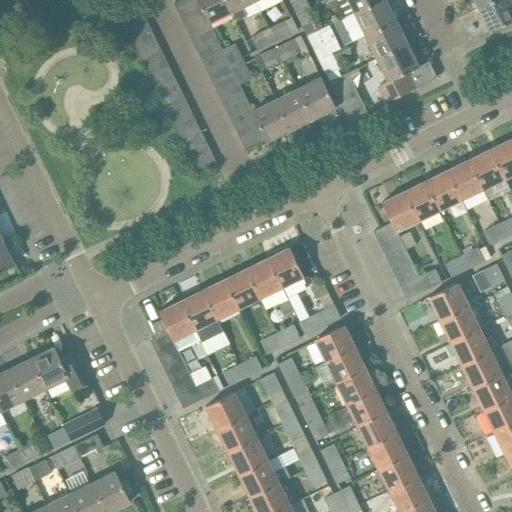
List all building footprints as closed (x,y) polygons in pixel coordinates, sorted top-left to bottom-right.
[(180,15),(200,5),(197,0),(181,0),(174,4),(180,15)] [(197,0),(200,5),(206,16),(209,22),(232,11),(226,0),(197,0)] [(254,0),(226,0),(232,11),(237,21),(247,15),(242,6),(254,0)] [(290,0),(296,13),(309,7),(306,0),(290,0)] [(348,0),(355,13),(381,0),(348,0)] [(385,0),(381,0),(355,13),(366,35),(397,20),(392,10),(391,10),(385,0)] [(511,20),(511,7),(508,0),(492,0),(478,7),(490,31),(511,20)] [(200,5),(180,15),(185,26),(206,16),(200,5)] [(309,7),(296,13),(305,30),(318,24),(309,7)] [(211,27),(209,22),(206,16),(185,26),(191,38),(211,27)] [(130,39),(151,29),(145,18),(124,28),(130,39)] [(269,28),(275,41),(292,33),(286,20),(269,28)] [(366,35),(377,58),(407,43),(401,31),(402,30),(397,20),(366,35)] [(196,49),(217,39),(211,27),(191,38),(196,49)] [(258,50),(275,41),(269,28),(252,37),(258,50)] [(135,51),(156,40),(151,29),(130,39),(135,51)] [(310,41),(319,58),(332,52),(323,35),(310,41)] [(294,37),(277,46),(284,60),(302,52),(294,37)] [(222,49),(217,39),(196,49),(201,60),(222,49)] [(141,62),(162,52),(156,40),(135,51),(141,62)] [(228,61),(231,66),(243,60),(235,43),(222,49),(222,50),(228,61)] [(408,72),(419,66),(414,55),(413,56),(407,43),(377,58),(389,81),(378,86),(386,103),(416,88),(408,72)] [(284,60),(277,46),(260,54),(267,69),(284,60)] [(207,71),(228,61),(222,50),(202,60),(207,71)] [(162,52),(141,62),(146,73),(167,63),(162,52)] [(332,52),(319,58),(327,75),(340,69),(332,52)] [(233,72),(239,83),(252,77),(243,60),(231,66),(233,72)] [(207,71),(213,82),(233,72),(231,66),(228,61),(207,71)] [(152,84),(173,74),(167,63),(146,73),(152,84)] [(239,83),(233,72),(213,82),(218,94),(239,83)] [(367,112),(348,72),(330,81),(349,120),(367,112)] [(178,85),(173,74),(152,84),(157,96),(178,85)] [(298,88),(313,118),(325,112),(325,113),(336,108),(336,106),(335,107),(321,77),(298,88)] [(218,94),(224,105),(244,95),(239,83),(218,94)] [(163,107),(184,96),(178,85),(157,96),(163,107)] [(298,88),(275,99),(290,130),(300,125),(300,124),(313,118),(298,88)] [(229,116),(250,106),(244,95),(224,105),(229,116)] [(168,118),(189,108),(184,96),(163,107),(168,118)] [(261,128),(267,140),(267,141),(268,140),(280,134),(280,135),(290,130),(275,99),(252,111),(255,117),(261,128)] [(229,116),(234,127),(255,117),(252,111),(250,106),(229,116)] [(168,118),(174,129),(195,119),(189,108),(168,118)] [(255,117),(234,127),(240,138),(261,128),(255,117)] [(200,130),(195,119),(174,129),(179,140),(200,130)] [(267,140),(261,128),(240,138),(246,150),(267,140)] [(185,152),(206,141),(200,130),(179,140),(185,152)] [(511,138),(490,149),(505,178),(511,174),(511,138)] [(211,153),(206,141),(185,152),(190,163),(211,153)] [(469,159),(483,188),(505,178),(490,149),(469,159)] [(211,153),(190,163),(196,174),(217,164),(211,153)] [(448,170),(462,199),(483,188),(469,159),(448,170)] [(462,199),(448,170),(426,180),(440,209),(462,199)] [(426,180),(405,191),(419,220),(440,209),(426,180)] [(382,202),(391,222),(397,230),(419,220),(405,191),(382,202)] [(500,223),(507,237),(511,234),(511,207),(510,204),(495,212),(500,223)] [(398,233),(397,230),(391,222),(373,231),(379,243),(398,233)] [(500,223),(482,232),(489,246),(507,237),(500,223)] [(384,254),(403,244),(398,233),(379,243),(384,254)] [(0,270),(14,264),(14,265),(15,264),(10,253),(9,253),(3,241),(0,242),(0,270)] [(390,265),(409,255),(403,244),(384,254),(390,265)] [(463,255),(469,269),(491,258),(485,246),(479,249),(478,247),(463,255)] [(290,247),(268,258),(282,287),(304,276),(290,247)] [(509,271),(511,269),(511,249),(500,255),(509,271)] [(414,267),(409,255),(390,265),(395,276),(414,267)] [(469,269),(463,255),(445,264),(452,278),(469,269)] [(246,269),(260,297),(282,287),(268,258),(246,269)] [(505,280),(497,262),(483,269),(492,287),(505,280)] [(419,278),(419,277),(414,267),(395,276),(401,287),(419,278)] [(238,308),(260,297),(246,269),(224,279),(238,308)] [(419,277),(419,278),(425,290),(441,282),(435,269),(419,277)] [(425,290),(419,278),(401,287),(406,299),(425,290)] [(217,319),(238,308),(224,279),(203,290),(217,319)] [(428,297),(439,320),(468,305),(457,283),(428,297)] [(494,293),(505,315),(511,311),(511,293),(511,291),(511,292),(508,286),(494,293)] [(181,300),(195,329),(217,319),(203,290),(181,300)] [(329,294),(320,298),(325,309),(334,305),(329,294)] [(173,340),(195,329),(181,300),(159,311),(169,331),(173,340)] [(288,300),(279,304),(285,316),(294,312),(288,300)] [(340,318),(334,305),(325,309),(299,322),(305,335),(340,318)] [(450,342),(479,328),(468,305),(439,320),(450,342)] [(277,332),(284,346),(301,338),(294,324),(277,332)] [(326,361),(355,347),(344,325),(315,339),(326,361)] [(479,328),(450,342),(461,365),(490,350),(490,349),(498,345),(493,335),(485,339),(479,328)] [(156,352),(175,343),(173,340),(169,331),(150,341),(156,352)] [(266,355),(284,346),(277,332),(259,341),(266,355)] [(161,363),(180,354),(175,343),(156,352),(161,363)] [(31,357),(46,388),(51,385),(66,378),(72,392),(87,385),(72,354),(61,360),(55,347),(55,346),(53,347),(41,353),(41,352),(31,357)] [(336,382),(365,368),(355,347),(326,361),(336,382)] [(501,373),(490,350),(461,365),(472,387),(501,373)] [(166,375),(186,365),(180,354),(161,363),(166,375)] [(239,364),(246,378),(263,370),(256,356),(239,364)] [(279,363),(287,380),(300,373),(292,356),(279,363)] [(23,399),(46,388),(31,357),(21,362),(21,363),(9,369),(23,399)] [(229,387),(246,378),(239,364),(222,373),(229,387)] [(172,386),(191,376),(186,365),(166,375),(172,386)] [(347,404),(376,390),(365,368),(336,382),(347,404)] [(0,408),(1,410),(23,399),(9,369),(0,373),(0,408)] [(260,378),(272,402),(285,395),(274,372),(260,378)] [(297,402),(311,395),(300,373),(287,380),(297,402)] [(472,387),(483,410),(511,395),(511,394),(501,373),(472,387)] [(197,387),(196,386),(191,376),(172,386),(177,397),(197,387)] [(196,386),(197,387),(202,399),(219,391),(212,378),(196,386)] [(202,399),(197,387),(177,397),(183,408),(202,399)] [(357,426),(386,412),(376,390),(347,404),(357,426)] [(217,429),(246,415),(234,392),(206,406),(217,429)] [(285,395),(272,402),(283,424),(296,418),(285,395)] [(308,423),(321,417),(311,395),(297,402),(308,423)] [(511,395),(483,410),(495,432),(511,423),(511,395)] [(99,410),(65,427),(71,440),(105,423),(99,410)] [(368,447),(397,433),(386,412),(357,426),(368,447)] [(257,437),(246,415),(217,429),(228,451),(257,437)] [(315,438),(328,431),(321,417),(308,423),(315,438)] [(294,447),(307,440),(296,418),(283,424),(294,447)] [(511,423),(495,432),(506,455),(511,451),(511,423)] [(54,448),(71,440),(65,427),(48,435),(54,448)] [(408,455),(397,433),(368,447),(379,469),(408,455)] [(97,434),(74,445),(80,458),(103,447),(97,434)] [(239,474),(268,460),(257,437),(228,451),(239,474)] [(307,440),(294,447),(305,469),(318,463),(307,440)] [(37,441),(20,449),(26,462),(43,454),(37,441)] [(328,467),(343,460),(335,443),(320,450),(328,467)] [(80,458),(74,445),(57,453),(63,466),(80,458)] [(26,462),(20,449),(3,457),(9,470),(26,462)] [(389,490),(418,476),(408,455),(379,469),(389,490)] [(46,459),(29,467),(35,480),(52,472),(46,459)] [(239,474),(250,496),(290,477),(285,466),(273,471),(268,460),(239,474)] [(351,478),(343,460),(328,467),(336,484),(351,478)] [(327,480),(318,463),(305,469),(313,486),(327,480)] [(35,480),(29,467),(12,476),(18,489),(35,480)] [(115,471),(92,482),(106,511),(110,511),(117,509),(117,508),(128,502),(129,502),(130,502),(130,500),(129,501),(115,471)] [(399,511),(429,498),(418,476),(389,490),(399,511)] [(290,477),(250,496),(257,511),(274,511),(290,505),(279,483),(290,477)] [(106,511),(92,482),(70,493),(78,511),(106,511)] [(343,507),(345,511),(360,505),(350,485),(335,492),(343,507)] [(329,511),(331,511),(343,507),(335,492),(333,493),(329,486),(319,490),(329,510),(329,511)] [(78,511),(70,493),(47,505),(50,511),(78,511)] [(435,511),(429,498),(399,511),(435,511)]
